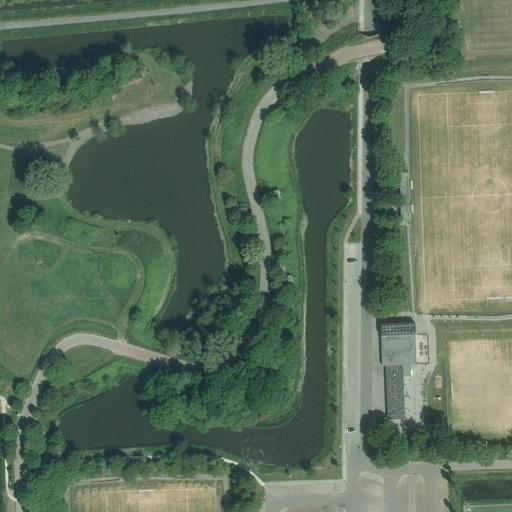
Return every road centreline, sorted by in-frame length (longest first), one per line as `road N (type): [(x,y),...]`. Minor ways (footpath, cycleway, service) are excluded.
road 1 (unknown): [(331,62),(284,84),(255,124),(250,173),(266,277),(246,349),(215,367),(187,368),(76,340),(46,363),(22,417)]
road 2 (unclassified): [(365,463),(369,0)]
